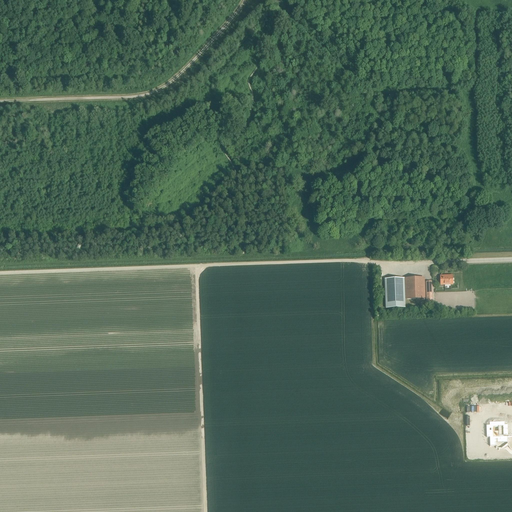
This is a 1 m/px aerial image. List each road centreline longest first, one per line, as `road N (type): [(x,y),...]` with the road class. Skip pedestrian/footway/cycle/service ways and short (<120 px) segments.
road 1 (track): [(204,511),(195,266),(363,259),(387,266)]
road 2 (unknown): [(378,91),(480,91),(480,11),(455,0)]
